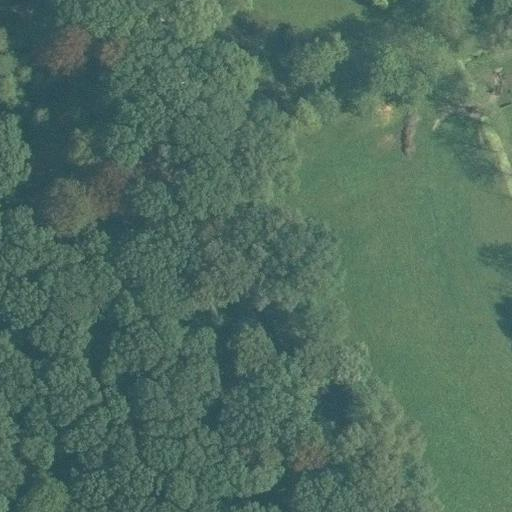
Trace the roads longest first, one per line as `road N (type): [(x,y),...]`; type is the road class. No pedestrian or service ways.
road 1 (track): [(380,511),(209,104)]
road 2 (unknown): [(0,5),(209,104)]
